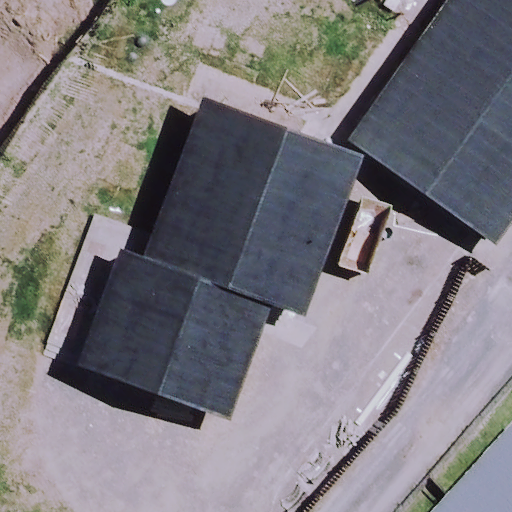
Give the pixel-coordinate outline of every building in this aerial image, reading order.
[(176,0),(176,1),(177,12),(179,23),(183,33),(189,43),(196,51),(205,58),(214,63),(225,67),(236,68),(247,68),(257,66),(268,62),(277,56),(285,49),(292,40),(297,30),(301,20),(303,9),(302,0),(176,0)] [(389,29),(322,126),(481,235),(511,190),(511,0),(394,0),(394,1),(421,20),(406,42),(389,29)] [(355,158),(199,96),(135,256),(119,250),(73,367),(219,425),(262,317),(287,327),(355,158)] [(386,408),(343,372),(282,444),(325,480),(386,408)] [(511,511),(511,441),(446,511),(511,511)]
